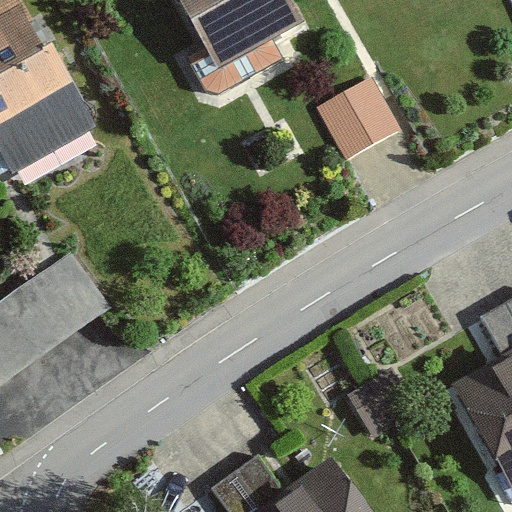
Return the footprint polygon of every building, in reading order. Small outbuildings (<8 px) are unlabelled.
[(10,0),(0,0),(0,183),(83,134),(25,37),(31,34),(10,0)] [(290,34),(270,0),(164,0),(210,80),(290,34)] [(396,138),(366,91),(317,121),(347,169),(396,138)] [(101,317),(63,267),(0,313),(0,321),(34,367),(101,317)] [(511,307),(502,313),(511,329),(511,307)] [(511,497),(511,329),(502,313),(473,329),(496,369),(444,398),(503,503),(511,497)] [(0,392),(34,367),(0,321),(0,392)] [(231,487),(249,511),(354,511),(327,475),(286,506),(257,468),(231,487)] [(249,511),(231,487),(207,505),(212,511),(249,511)]
